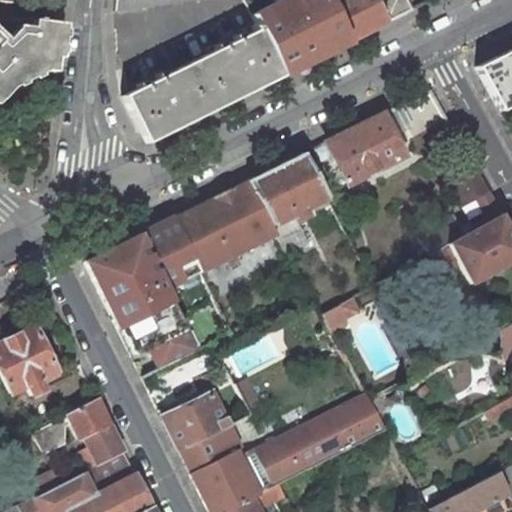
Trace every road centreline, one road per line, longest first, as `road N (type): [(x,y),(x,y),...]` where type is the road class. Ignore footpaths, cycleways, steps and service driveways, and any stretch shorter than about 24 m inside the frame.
road 1 (residential): [(434,44),(70,224)]
road 2 (residential): [(180,511),(42,237)]
road 3 (residential): [(70,224),(96,0)]
road 4 (residential): [(511,184),(434,44)]
